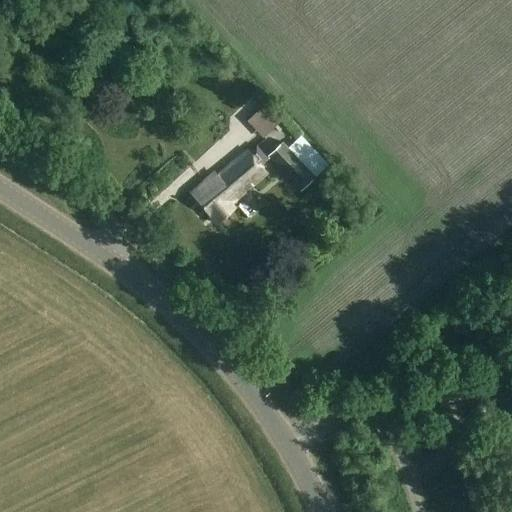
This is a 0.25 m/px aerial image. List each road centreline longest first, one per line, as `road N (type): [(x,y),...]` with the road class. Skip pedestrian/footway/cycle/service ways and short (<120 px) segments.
road 1 (tertiary): [(321,511),(287,443),(223,359),(149,294),(0,188)]
road 2 (track): [(329,421),(360,370),(511,240)]
